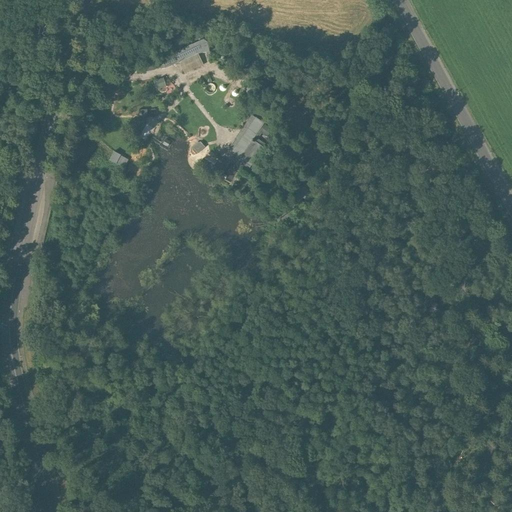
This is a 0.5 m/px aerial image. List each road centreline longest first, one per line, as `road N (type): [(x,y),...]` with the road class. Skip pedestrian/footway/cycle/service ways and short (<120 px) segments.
road 1 (secondary): [(88,0),(11,305),(10,346),(49,511)]
road 2 (tertiary): [(399,0),(511,207)]
